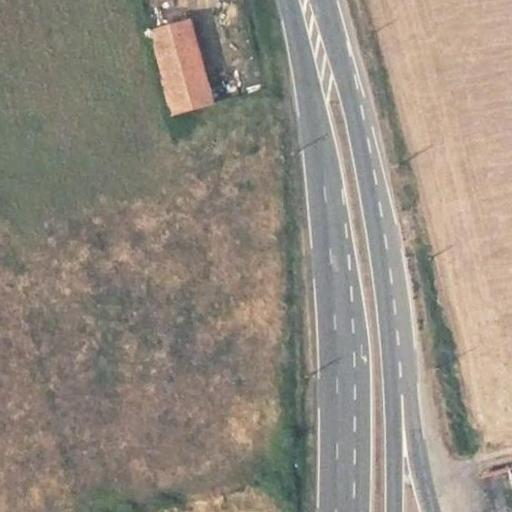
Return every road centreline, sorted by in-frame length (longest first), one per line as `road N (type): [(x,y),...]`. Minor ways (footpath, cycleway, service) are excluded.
road 1 (primary): [(285,0),(323,182),(334,511)]
road 2 (primary): [(395,406),(379,241),(322,0)]
